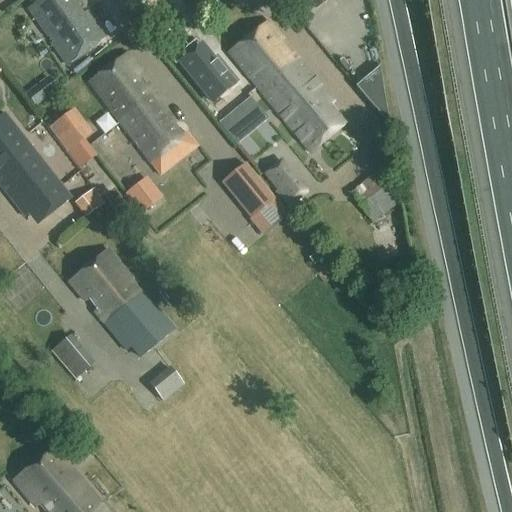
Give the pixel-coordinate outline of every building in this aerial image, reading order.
[(65,64),(103,38),(76,0),(41,0),(27,10),(65,64)] [(308,0),(316,8),(326,0),(308,0)] [(289,55),(280,44),(283,40),(267,21),(228,53),(312,154),(344,128),(343,127),(346,124),(337,114),(329,106),(332,103),(328,99),(293,54),(289,55)] [(216,64),(201,45),(179,62),(212,103),(237,83),(219,61),(216,64)] [(144,118),(159,105),(154,98),(155,95),(147,84),(141,88),(134,77),(139,71),(126,54),(89,83),(119,122),(137,109),(144,118)] [(389,124),(378,64),(355,83),(389,124)] [(249,99),(233,112),(241,121),(258,108),(250,98),(249,99)] [(137,109),(119,122),(159,174),(196,145),(185,131),(179,136),(172,126),(173,123),(159,105),(144,118),(137,109)] [(73,109),(48,129),(58,142),(66,153),(83,141),(92,135),(73,109)] [(116,124),(107,112),(95,121),(104,133),(116,124)] [(70,199),(4,114),(0,117),(0,186),(25,218),(28,215),(29,214),(33,211),(42,222),(70,199)] [(83,141),(66,153),(79,169),(95,156),(83,141)] [(58,179),(72,170),(65,158),(50,167),(58,179)] [(289,208),(307,195),(307,191),(281,160),(262,174),(289,208)] [(250,220),(275,200),(244,164),(223,182),(221,183),(250,220)] [(376,173),(349,194),(373,225),(400,204),(376,173)] [(62,186),(68,194),(83,182),(77,175),(62,186)] [(142,181),(124,195),(139,215),(158,201),(142,181)] [(93,189),(73,203),(84,219),(105,204),(93,189)] [(173,332),(121,270),(122,269),(106,251),(68,283),(85,302),(89,300),(96,309),(93,312),(126,351),(131,347),(141,359),(173,332)] [(73,386),(89,375),(66,344),(51,355),(73,386)] [(184,385),(170,369),(149,386),(163,403),(184,385)] [(93,511),(100,507),(52,451),(13,481),(35,507),(41,503),(48,511),(93,511)]
